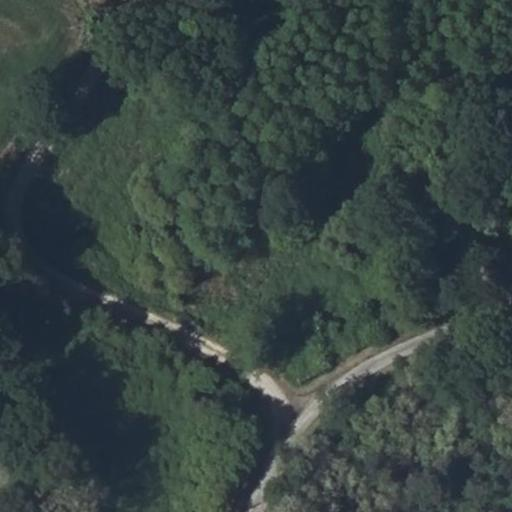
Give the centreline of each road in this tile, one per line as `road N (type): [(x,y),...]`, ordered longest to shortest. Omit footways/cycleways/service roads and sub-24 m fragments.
road 1 (track): [(137,0),(34,148),(13,193),(11,224),(26,252),(57,278),(206,341),(290,399)]
road 2 (unclassified): [(511,307),(429,334),(290,399),(252,511)]
